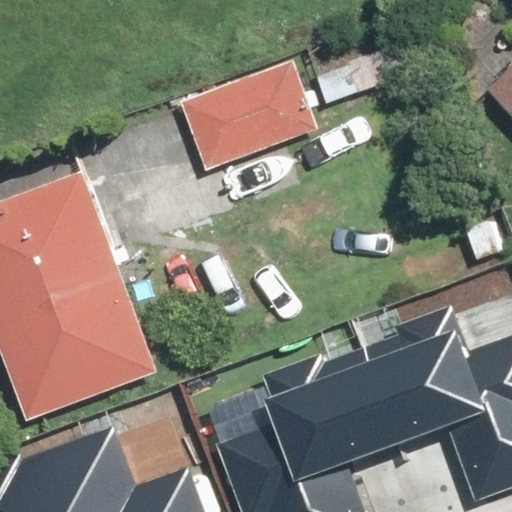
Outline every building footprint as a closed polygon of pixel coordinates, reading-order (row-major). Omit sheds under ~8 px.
[(328,77),(338,106),(404,83),(394,53),(328,77)] [(308,61),(193,104),(218,170),(333,127),(308,61)] [(98,173),(0,212),(0,306),(44,425),(173,374),(98,173)] [(511,242),(503,222),(475,234),(488,266),(511,255),(511,242)] [(511,339),(494,345),(478,300),(378,335),(414,437),(466,419),(490,490),(511,482),(511,339)] [(230,436),(257,511),(263,511),(282,505),(284,511),(388,511),(368,453),(414,437),(378,335),(283,368),(298,412),(230,436)] [(0,511),(214,511),(197,463),(148,480),(125,418),(0,462),(0,511)]
